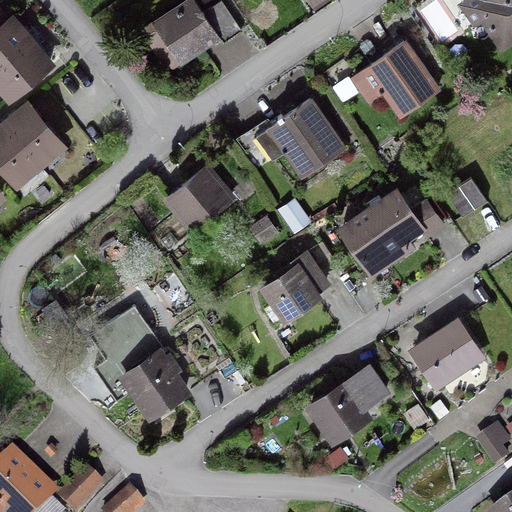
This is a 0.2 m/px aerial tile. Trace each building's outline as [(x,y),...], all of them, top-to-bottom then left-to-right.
[(216,40),(191,0),(185,0),(146,23),(171,66),(216,40)] [(511,38),(511,0),(470,0),(501,46),(511,38)] [(0,59),(25,36),(5,15),(0,19),(0,59)] [(45,57),(25,36),(0,59),(0,82),(9,91),(45,57)] [(433,88),(399,44),(363,71),(396,116),(433,88)] [(346,146),(312,96),(255,134),(272,160),(283,152),(300,177),(346,146)] [(26,101),(0,120),(0,123),(34,166),(61,145),(26,101)] [(0,123),(0,178),(6,187),(34,166),(0,123)] [(236,196),(208,161),(163,198),(192,232),(236,196)] [(464,216),(487,201),(470,175),(447,190),(464,216)] [(413,204),(398,181),(335,224),(371,277),(417,246),(411,238),(423,230),(427,236),(445,223),(426,195),(413,204)] [(295,232),(312,221),(295,196),(279,207),(295,232)] [(278,230),(266,213),(249,225),(261,242),(278,230)] [(331,283),(307,247),(274,269),(277,273),(259,286),(283,321),(322,295),(319,291),(331,283)] [(118,374),(160,345),(134,306),(91,334),(107,357),(93,366),(117,400),(130,391),(118,374)] [(481,364),(458,326),(407,356),(431,395),(481,364)] [(166,352),(160,345),(118,374),(130,391),(147,420),(191,391),(179,371),(183,369),(170,349),(166,352)] [(383,395),(363,365),(311,400),(331,430),(383,395)] [(478,436),(495,458),(511,446),(494,424),(478,436)] [(36,511),(59,490),(12,444),(0,455),(0,511),(36,511)] [(335,464),(349,455),(343,444),(329,453),(335,464)] [(104,481),(87,464),(58,495),(75,511),(104,481)] [(133,511),(145,502),(130,483),(101,510),(102,511),(133,511)] [(511,511),(511,498),(493,511),(511,511)]
